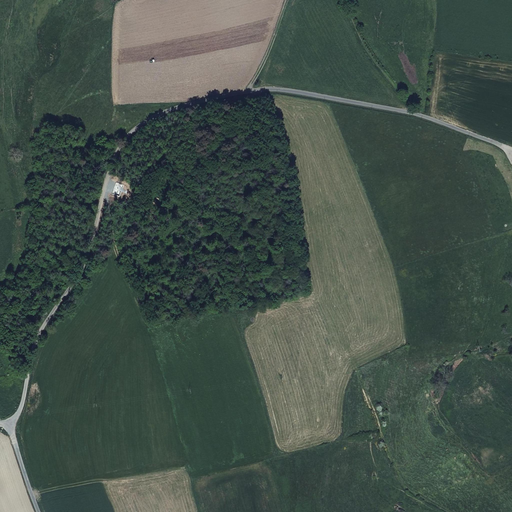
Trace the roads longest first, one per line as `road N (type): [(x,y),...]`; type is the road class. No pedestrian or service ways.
road 1 (unclassified): [(508,147),(414,113),(294,88),(249,89),(169,110),(125,146),(93,262),(49,326),(10,427)]
road 2 (track): [(381,435),(278,461),(243,318),(307,296)]
road 3 (track): [(257,88),(275,121),(307,296)]
road 4 (track): [(355,370),(401,490),(438,511)]
